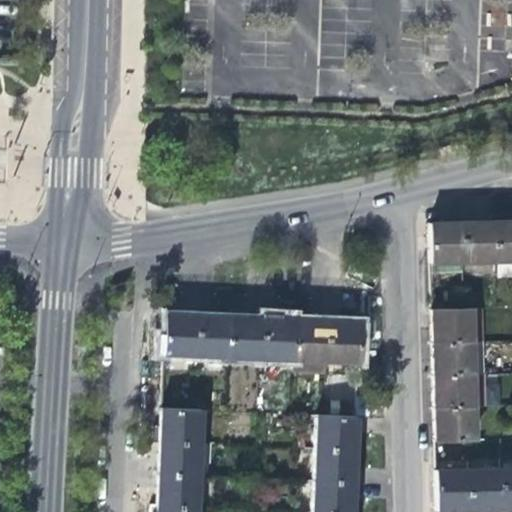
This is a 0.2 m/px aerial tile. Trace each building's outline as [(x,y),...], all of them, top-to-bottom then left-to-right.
[(492,261),(511,260),(511,221),(507,222),(491,222),(492,261)] [(459,262),(492,261),(491,222),(474,222),(458,223),(459,262)] [(459,273),(459,262),(458,223),(446,223),(426,224),(427,274),(459,273)] [(429,327),(429,342),(468,341),(480,341),(479,308),(459,309),(428,309),(429,327)] [(193,356),(227,357),(229,318),(229,311),(213,310),(212,317),(195,316),(193,356)] [(258,359),(291,360),(293,320),(293,314),(278,313),(278,320),(260,319),(258,359)] [(160,354),(193,356),(195,316),(162,315),(160,354)] [(227,357),(258,359),(260,319),(244,318),(229,318),(227,357)] [(291,360),(324,362),(325,322),(309,321),(293,320),(291,360)] [(356,323),(325,322),(324,362),(355,363),(356,323)] [(469,374),(468,341),(429,342),(429,362),(430,376),(469,374)] [(479,374),(469,374),(430,376),(430,393),(430,409),(470,408),(480,408),(479,374)] [(471,440),(470,408),(430,409),(431,426),(431,441),(463,440),(471,440)] [(151,425),(150,441),(156,441),(196,443),(197,411),(191,411),(158,410),(157,425),(151,425)] [(313,417),(311,448),(351,450),(351,439),(352,419),(321,417),(313,417)] [(194,475),(196,443),(156,441),(156,455),(155,473),(194,475)] [(311,448),(310,480),(349,482),(350,469),(351,450),(311,448)] [(511,467),(496,468),(497,510),(511,509),(511,467)] [(496,468),(463,469),(464,510),(497,510),(496,468)] [(433,511),(464,510),(463,469),(432,470),(433,511)] [(193,507),(194,475),(155,473),(154,490),(154,505),(193,507)] [(310,480),(309,511),(313,511),(347,511),(348,501),(349,482),(310,480)]
